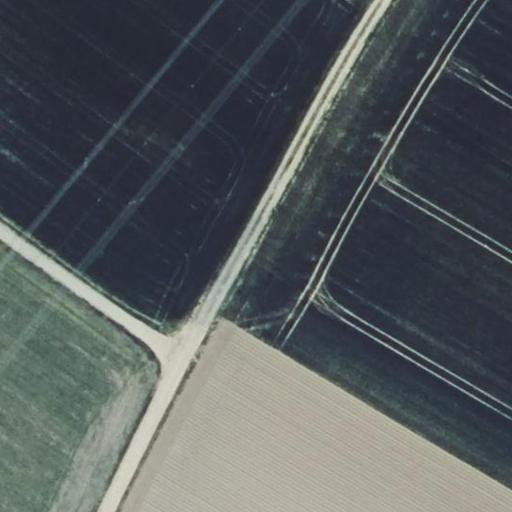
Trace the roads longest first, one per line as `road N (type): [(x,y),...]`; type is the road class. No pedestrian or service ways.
road 1 (track): [(179,368),(286,162),(383,0)]
road 2 (unclassified): [(104,511),(179,368)]
